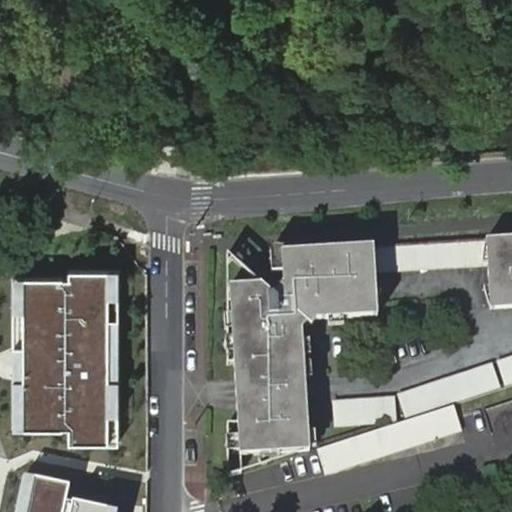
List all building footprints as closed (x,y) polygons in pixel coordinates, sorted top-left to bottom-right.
[(511,242),(510,242),(484,244),(485,265),(485,269),(486,272),(492,271),(492,279),(486,279),(486,287),(488,308),(501,308),(511,306),(511,242)] [(484,244),(370,250),(372,276),(485,269),(485,265),(484,244)] [(230,359),(232,385),(262,383),(262,378),(268,377),(269,383),(301,381),(300,367),(299,360),(299,345),(298,333),(304,325),(308,328),(313,323),(323,322),(339,322),(374,319),(373,295),(372,276),(370,250),(347,251),(299,255),(276,256),(277,277),(277,289),(226,292),(227,320),(228,335),(228,342),(229,358),(230,359)] [(265,278),(277,277),(276,256),(275,254),(273,252),(271,251),(269,251),(268,251),(266,253),(265,255),(264,257),(265,278)] [(73,277),(18,277),(17,426),(75,427),(75,444),(123,444),(124,268),(73,268),(73,277)] [(501,314),(501,308),(488,308),(486,287),(482,288),(480,288),(480,292),(481,295),(481,299),(483,302),(484,306),(485,310),(487,315),(501,314)] [(340,330),(339,322),(323,322),(323,331),(340,330)] [(229,358),(228,342),(221,342),(221,359),(229,358)] [(307,344),(299,345),(299,360),(308,359),(307,344)] [(511,359),(496,364),(503,388),(511,385),(511,359)] [(301,381),(301,383),(309,383),(308,366),(300,367),(301,381)] [(488,367),(394,397),(402,420),(496,391),(488,367)] [(232,385),(233,412),(263,410),(271,410),(302,408),(301,383),(301,381),(269,383),(262,383),(232,385)] [(330,429),(391,425),(391,401),(329,405),(330,429)] [(511,488),(511,402),(484,412),(491,436),(500,464),(508,490),(511,488)] [(233,412),(234,440),(235,454),(235,456),(304,451),(304,448),(304,436),(302,408),(271,410),(271,416),(264,417),(263,410),(233,412)] [(312,436),(304,436),(304,448),(313,449),(312,436)] [(235,454),(234,440),(222,441),(223,454),(235,454)] [(74,488),(28,479),(21,511),(105,511),(71,505),(74,488)]
